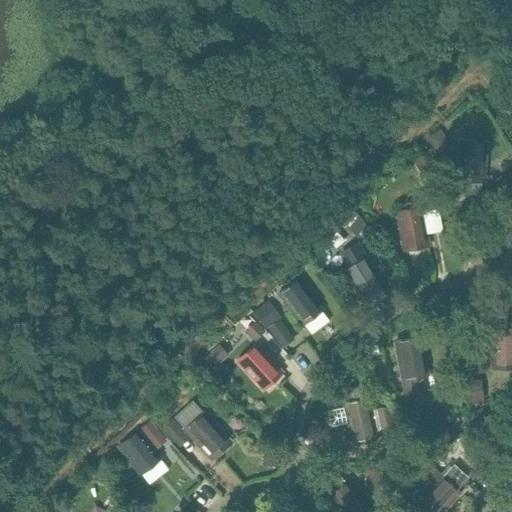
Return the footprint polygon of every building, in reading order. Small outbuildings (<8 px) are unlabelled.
[(459,140),(457,181),(459,181),(458,194),(482,195),(483,182),(486,183),(488,141),(459,140)] [(423,151),(429,162),(438,157),(432,147),(423,151)] [(511,168),(494,180),(503,194),(511,188),(511,168)] [(404,250),(428,246),(421,207),(397,211),(404,250)] [(360,235),(369,226),(355,211),(346,220),(360,235)] [(365,257),(344,270),(366,305),(387,293),(365,257)] [(303,325),(322,310),(298,278),(279,293),(303,325)] [(255,320),(244,330),(254,341),(264,331),(255,320)] [(511,327),(491,328),(492,363),(511,362),(511,327)] [(402,380),(427,376),(420,337),(395,342),(402,380)] [(255,343),(237,360),(246,370),(260,386),(279,370),(264,353),(255,343)] [(217,378),(227,368),(220,361),(212,351),(201,361),(217,378)] [(345,405),(328,408),(331,424),(348,420),(351,437),(375,432),(375,430),(379,429),(375,408),(370,409),(365,384),(348,387),(350,399),(344,401),(345,405)] [(193,400),(175,416),(194,439),(209,455),(227,439),(212,423),(193,400)] [(389,406),(375,408),(379,429),(393,426),(389,406)] [(432,407),(416,419),(428,435),(444,422),(432,407)] [(151,420),(138,429),(144,438),(153,449),(166,440),(151,420)] [(403,425),(390,428),(395,451),(408,448),(403,425)] [(137,427),(117,442),(124,453),(138,470),(158,455),(153,449),(144,438),(138,429),(137,427)] [(278,453),(265,452),(264,464),(276,465),(278,453)] [(413,506),(419,511),(440,511),(458,493),(455,490),(467,477),(454,466),(442,478),(428,466),(415,481),(426,492),(413,506)] [(388,486),(381,467),(366,468),(375,491),(388,486)] [(330,495),(328,497),(340,511),(371,511),(372,511),(347,481),(345,483),(334,470),(319,482),(330,495)] [(191,501),(181,509),(183,511),(198,511),(199,511),(191,501)]
